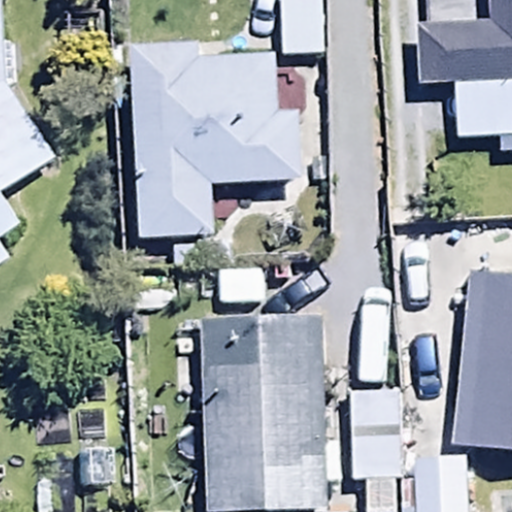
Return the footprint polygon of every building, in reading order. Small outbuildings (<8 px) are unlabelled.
[(3,0),(0,0),(0,277),(11,269),(4,258),(31,239),(8,207),(60,171),(8,97),(3,0)] [(326,0),(313,0),(284,0),(283,64),(324,65),(326,0)] [(458,100),(460,148),(511,147),(511,0),(492,0),(494,38),(477,38),(476,0),(425,0),(428,101),(458,100)] [(197,55),(135,58),(141,251),(215,249),(214,194),(302,191),(300,125),(281,126),(279,68),(197,70),(197,55)] [(511,292),(475,287),(454,457),(511,463),(511,292)] [(330,511),(326,331),(205,334),(209,511),(330,511)] [(400,413),(353,413),(354,490),(401,490),(400,413)] [(470,511),(470,470),(418,470),(417,511),(470,511)]
